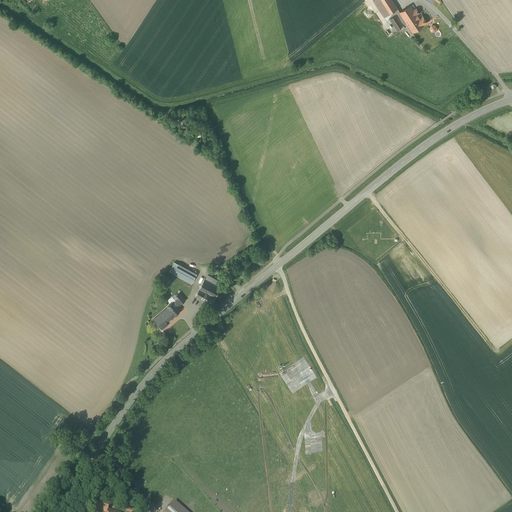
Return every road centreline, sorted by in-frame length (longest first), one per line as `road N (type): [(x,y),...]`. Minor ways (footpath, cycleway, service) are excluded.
road 1 (tertiary): [(55,511),(123,409),(175,351),(423,146),(511,98)]
road 2 (track): [(278,264),(310,346),(396,511)]
